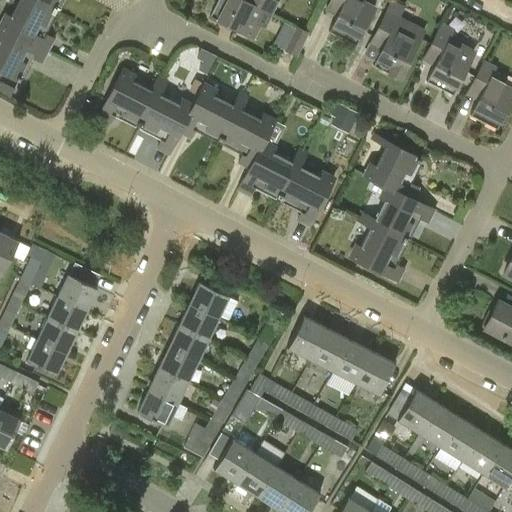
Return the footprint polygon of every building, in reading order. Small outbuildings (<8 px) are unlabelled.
[(4,15),(0,23),(0,26),(38,47),(44,35),(41,33),(53,10),(34,0),(17,0),(9,17),(4,15)] [(34,0),(53,10),(58,0),(34,0)] [(244,0),(217,0),(209,16),(252,38),(260,24),(264,14),(268,16),(270,13),(247,1),(244,0)] [(247,0),(247,1),(270,13),(276,0),(275,0),(247,0)] [(329,0),(330,0),(341,6),(328,31),(355,44),(374,6),(361,0),(329,0)] [(390,0),(373,33),(385,39),(372,65),(399,79),(424,31),(399,18),(405,7),(392,0),(390,0)] [(426,54),(437,60),(426,82),(452,95),(472,57),(459,51),(462,45),(449,38),(453,31),(441,25),(426,54)] [(0,72),(16,80),(28,56),(32,58),(38,47),(0,26),(0,72)] [(296,27),(284,49),(295,55),(307,32),(296,27)] [(207,72),(216,54),(200,47),(191,65),(207,72)] [(504,79),(492,73),(495,69),(483,62),(471,85),(482,91),(469,116),(496,129),(511,98),(511,89),(502,84),(504,79)] [(122,70),(104,105),(115,110),(139,123),(155,93),(151,91),(131,81),(134,76),(122,70)] [(158,78),(153,86),(157,88),(161,80),(160,79),(158,78)] [(161,80),(157,88),(161,90),(166,82),(165,81),(161,80)] [(192,106),(185,120),(197,126),(220,138),(237,107),(233,105),(213,95),(215,91),(203,85),(192,106)] [(155,93),(139,123),(163,136),(174,141),(179,132),(185,120),(192,106),(182,100),(179,106),(159,95),(155,93)] [(239,93),(235,101),(239,103),(243,95),(239,93)] [(243,95),(239,103),(243,105),(247,97),(245,95),(243,95)] [(340,103),(330,123),(346,131),(356,111),(340,103)] [(237,107),(220,138),(244,151),(255,157),(263,142),(274,121),(263,115),(260,120),(241,110),(237,107)] [(248,169),(244,177),(256,183),(280,196),(296,165),(291,163),(271,153),(274,148),(263,142),(255,157),(248,169)] [(370,163),(364,175),(385,186),(411,199),(417,187),(404,181),(417,157),(387,142),(385,145),(375,165),(370,163)] [(298,150),(294,158),(298,160),(303,152),(300,150),(298,150)] [(298,160),(302,162),(306,154),(305,153),(303,152),(298,160)] [(296,165),(280,196),(303,208),(315,214),(333,179),(322,173),(319,177),(299,167),(296,165)] [(244,177),(238,189),(250,195),(256,183),(244,177)] [(374,219),(372,224),(402,239),(414,216),(421,203),(411,199),(385,186),(380,197),(384,199),(374,219)] [(361,214),(359,217),(367,221),(369,217),(362,213),(361,214)] [(356,245),(349,257),(384,275),(390,263),(402,239),(372,224),(370,227),(360,247),(356,245)] [(18,241),(0,232),(0,273),(2,274),(18,241)] [(19,277),(31,283),(41,260),(30,255),(19,277)] [(511,255),(503,273),(511,277),(511,255)] [(68,274),(58,296),(86,309),(96,288),(68,274)] [(31,283),(19,277),(9,299),(20,304),(31,283)] [(199,282),(189,303),(218,317),(230,322),(240,302),(228,295),(199,282)] [(58,296),(47,317),(76,331),(86,309),(58,296)] [(20,304),(9,299),(0,317),(0,320),(10,326),(20,304)] [(511,305),(511,307),(498,301),(484,327),(511,342),(511,305)] [(218,317),(189,303),(179,325),(208,339),(218,317)] [(257,338),(267,344),(281,321),(271,315),(257,338)] [(310,358),(326,327),(303,316),(287,347),(310,358)] [(47,317),(37,339),(65,353),(76,331),(47,317)] [(0,347),(10,326),(0,320),(0,347)] [(208,339),(179,325),(168,346),(198,360),(208,339)] [(349,339),(326,327),(310,358),(333,370),(349,339)] [(267,344),(257,338),(244,361),(254,367),(267,344)] [(65,353),(37,339),(27,361),(55,374),(65,353)] [(349,339),(333,370),(355,382),(372,351),(349,339)] [(168,346),(158,368),(187,382),(198,360),(168,346)] [(372,351),(355,382),(378,394),(394,363),(372,351)] [(244,361),(231,383),(241,389),(254,367),(244,361)] [(16,371),(0,363),(0,376),(11,381),(16,371)] [(158,368),(148,390),(177,403),(187,382),(158,368)] [(16,371),(11,381),(34,392),(39,381),(16,371)] [(258,373),(250,388),(261,394),(263,390),(269,379),(258,373)] [(231,383),(217,405),(227,411),(241,389),(231,383)] [(277,383),(271,394),(277,398),(285,403),(291,391),(283,387),(277,383)] [(261,394),(250,388),(249,390),(246,388),(230,415),(244,423),(254,407),(267,415),(274,403),(260,396),(261,394)] [(416,388),(412,395),(402,388),(387,412),(418,432),(437,402),(416,388)] [(177,403),(148,390),(138,411),(140,412),(139,416),(152,422),(154,419),(167,425),(172,415),(181,419),(186,408),(177,403)] [(298,395),(291,406),(301,411),(306,415),(313,404),(307,400),(298,395)] [(459,415),(437,402),(418,432),(440,446),(459,415)] [(217,405),(204,427),(214,433),(227,411),(217,405)] [(282,408),(275,419),(291,428),(298,417),(282,408)] [(320,408),(314,419),(325,425),(330,428),(336,417),(331,414),(320,408)] [(21,419),(0,409),(0,445),(7,448),(21,419)] [(481,429),(459,415),(440,446),(462,459),(481,429)] [(303,420),(296,431),(311,440),(318,428),(303,420)] [(343,420),(336,432),(350,440),(357,428),(343,420)] [(214,433),(204,427),(204,428),(197,423),(184,445),(201,456),(214,433)] [(481,429),(462,459),(483,473),(502,443),(481,429)] [(322,431),(315,442),(342,457),(348,446),(322,431)] [(254,452),(232,439),(221,432),(208,452),(219,459),(214,469),(235,482),(254,452)] [(388,463),(395,452),(382,444),(384,440),(374,434),(365,449),(388,463)] [(254,453),(254,452),(235,482),(257,496),(276,466),(275,466),(284,453),(263,440),(254,453)] [(511,475),(511,448),(502,443),(483,473),(505,486),(511,475)] [(418,466),(395,452),(388,463),(411,477),(418,466)] [(378,480),(384,470),(371,461),(361,455),(352,471),(361,476),(364,471),(378,480)] [(297,480),(276,466),(257,496),(279,510),(297,480)] [(418,466),(411,477),(433,492),(441,481),(418,466)] [(407,484),(384,470),(378,480),(400,494),(407,484)] [(297,480),(279,510),(282,511),(307,511),(319,493),(297,480)] [(463,495),(441,481),(433,492),(456,506),(463,495)] [(407,484),(400,494),(423,508),(430,498),(407,484)] [(484,511),(486,509),(463,495),(456,506),(465,511),(484,511)] [(368,511),(369,510),(348,496),(337,511),(368,511)] [(451,511),(430,498),(423,508),(428,511),(451,511)]
